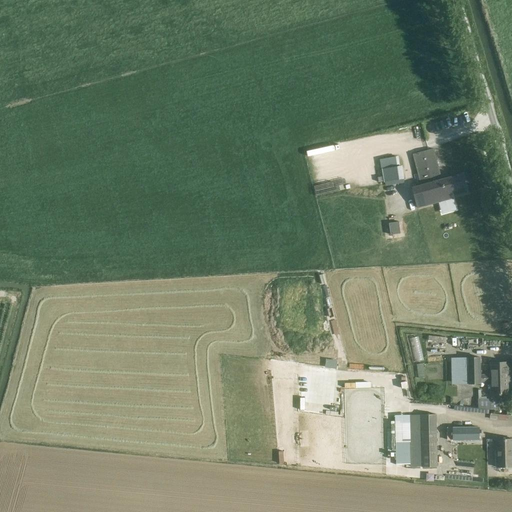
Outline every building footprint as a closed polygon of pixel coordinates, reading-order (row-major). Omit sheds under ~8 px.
[(442,180),(434,148),(413,154),(421,185),(412,188),(417,207),(453,197),(451,190),(466,186),(462,174),(442,180)] [(403,166),(399,167),(398,155),(380,157),(383,182),(405,179),(403,166)] [(398,222),(389,223),(390,234),(400,233),(398,222)] [(421,336),(412,336),(413,362),(422,361),(421,336)] [(481,382),(490,381),(491,394),(508,393),(508,379),(510,379),(509,362),(490,362),(490,374),(481,374),(481,357),(451,357),(451,384),(481,384),(481,382)] [(423,363),(416,363),(417,377),(424,377),(423,363)] [(498,410),(497,398),(478,399),(478,408),(489,409),(489,408),(491,408),(492,410),(498,410)] [(436,414),(409,415),(395,415),(396,464),(409,464),(408,440),(409,440),(410,466),(437,466),(436,414)] [(479,428),(453,428),(453,440),(479,440),(479,428)] [(511,438),(496,439),(497,467),(511,466),(511,438)]
